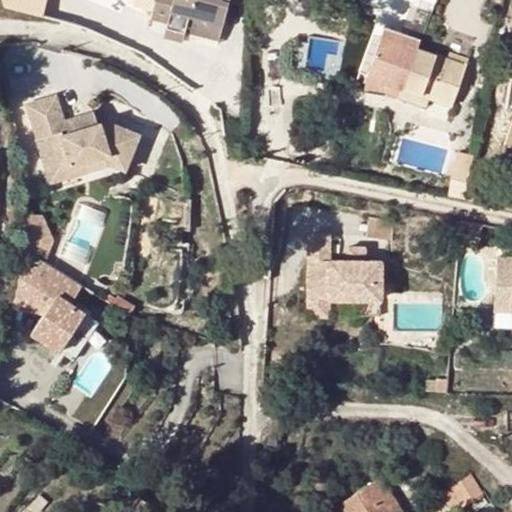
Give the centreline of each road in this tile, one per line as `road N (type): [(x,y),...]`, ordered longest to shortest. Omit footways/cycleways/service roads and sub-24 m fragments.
road 1 (residential): [(0,29),(57,31),(121,54),(208,114),(262,310)]
road 2 (residential): [(511,217),(272,173),(262,310)]
road 3 (unknown): [(257,360),(177,372),(150,417),(124,438),(93,443),(45,435),(2,388)]
road 4 (residential): [(262,310),(247,449),(249,511)]
